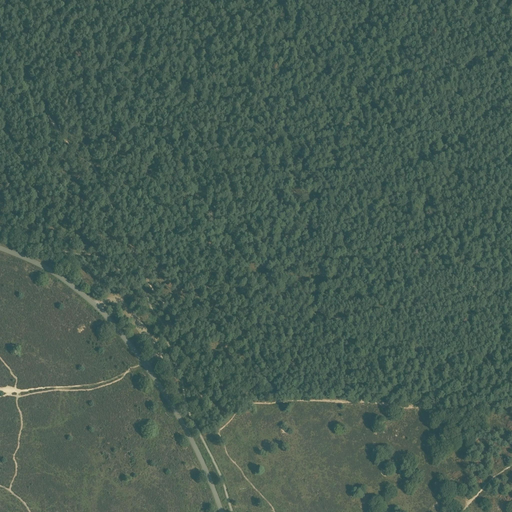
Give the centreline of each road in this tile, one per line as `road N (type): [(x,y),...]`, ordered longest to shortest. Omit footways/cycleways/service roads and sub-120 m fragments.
road 1 (unknown): [(182,321),(262,192),(328,133),(400,90),(452,0)]
road 2 (unclassified): [(221,511),(172,406),(97,306),(52,272),(0,248)]
road 3 (unknown): [(16,391),(105,381),(170,343)]
